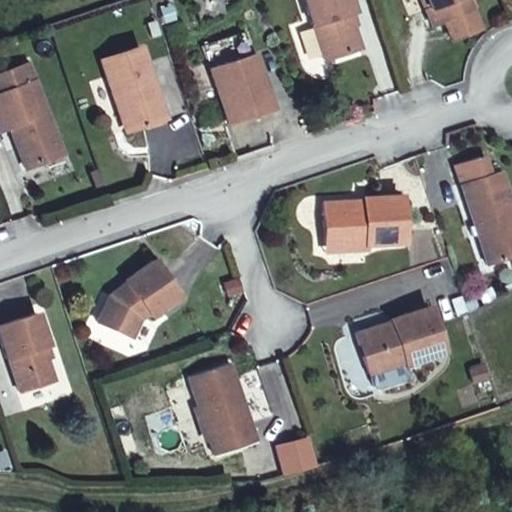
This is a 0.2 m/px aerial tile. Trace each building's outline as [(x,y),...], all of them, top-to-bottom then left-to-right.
[(356,10),(352,0),(307,0),(329,58),(364,45),(351,11),(356,10)] [(433,0),(435,5),(432,7),(437,20),(475,4),(473,0),(433,0)] [(207,45),(215,68),(236,122),(278,107),(248,29),(207,45)] [(170,116),(143,46),(106,61),(119,97),(125,95),(137,128),(170,116)] [(0,130),(2,136),(12,132),(19,129),(23,138),(15,141),(27,172),(59,159),(26,70),(0,80),(0,130)] [(19,129),(12,132),(15,141),(23,138),(19,129)] [(493,176),(490,168),(483,162),(460,171),(482,227),(485,236),(497,267),(511,260),(511,198),(502,172),(493,176)] [(329,210),(336,256),(376,251),(412,246),(404,199),(329,210)] [(482,227),(477,228),(481,238),(485,236),(482,227)] [(376,251),(336,256),(337,260),(377,255),(376,251)] [(146,325),(158,315),(161,319),(187,298),(159,262),(132,283),(134,286),(115,302),(104,328),(139,342),(146,325)] [(9,321),(21,355),(24,355),(36,386),(72,373),(59,340),(61,340),(49,306),(9,321)] [(398,322),(399,325),(366,338),(380,375),(413,362),(415,367),(453,352),(435,308),(398,322)] [(241,363),(220,371),(201,377),(228,454),(268,439),(241,363)]
